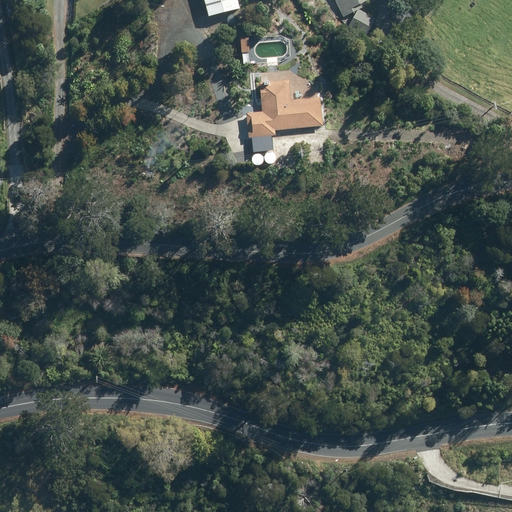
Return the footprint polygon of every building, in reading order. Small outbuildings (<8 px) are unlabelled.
[(233,0),(200,0),(205,17),(236,9),(233,0)] [(333,0),(342,17),(360,7),(358,4),(365,0),(333,0)] [(356,10),(347,27),(365,36),(374,19),(356,10)] [(249,36),(235,37),(236,55),(250,55),(249,36)] [(287,80),(257,83),(259,112),(244,113),(246,138),(274,136),(273,131),(321,126),(318,97),(289,100),(287,80)] [(44,159),(34,149),(23,160),(34,170),(44,159)] [(24,164),(10,164),(10,184),(24,184),(24,164)]
